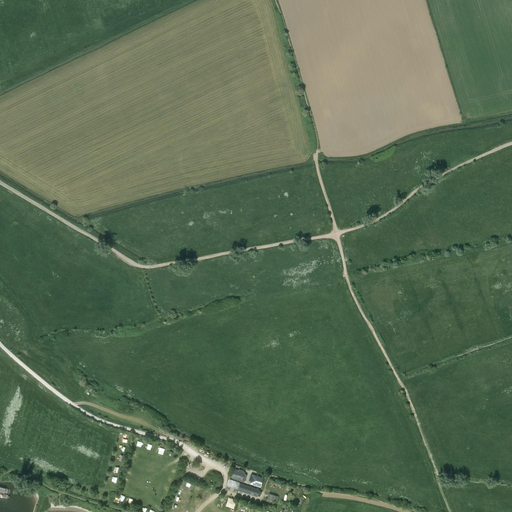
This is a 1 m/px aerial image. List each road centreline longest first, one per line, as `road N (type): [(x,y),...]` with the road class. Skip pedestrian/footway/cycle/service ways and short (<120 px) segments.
road 1 (track): [(336,233),(146,266),(0,183)]
road 2 (unclassified): [(0,344),(90,416),(181,444),(208,461),(223,472),(223,490),(253,499),(263,487)]
road 3 (track): [(511,144),(443,172),(376,220),(336,233)]
road 4 (track): [(397,375),(354,294),(336,233)]
